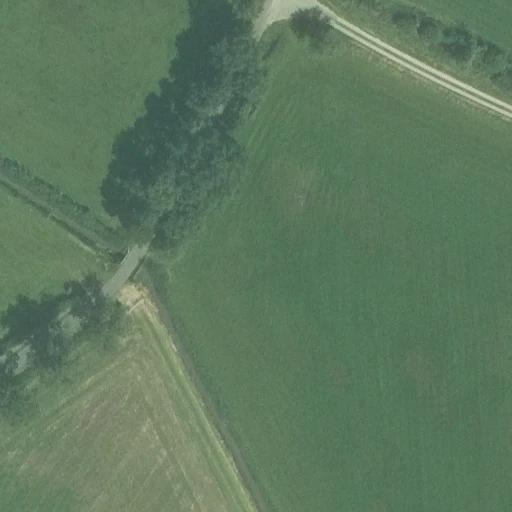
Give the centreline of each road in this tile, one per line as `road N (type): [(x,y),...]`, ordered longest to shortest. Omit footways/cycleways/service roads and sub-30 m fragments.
road 1 (unclassified): [(0,370),(123,275),(245,53),(263,0)]
road 2 (track): [(288,0),(511,111)]
